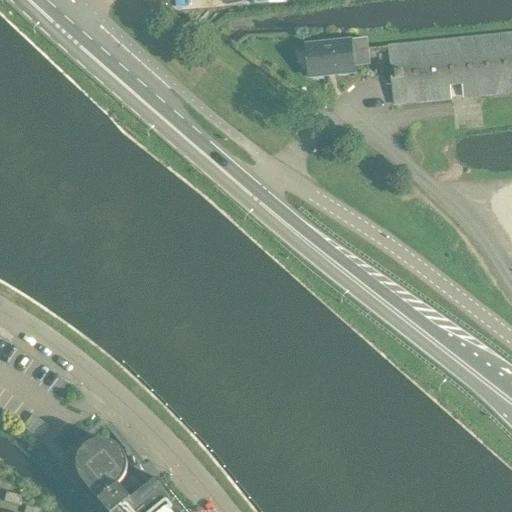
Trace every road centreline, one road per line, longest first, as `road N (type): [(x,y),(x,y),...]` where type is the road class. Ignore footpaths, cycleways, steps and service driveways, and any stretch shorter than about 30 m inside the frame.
road 1 (primary): [(511,404),(257,201)]
road 2 (primary): [(257,201),(27,0)]
road 3 (residential): [(219,511),(114,390),(0,311)]
road 4 (unclassified): [(511,340),(393,247),(281,174)]
